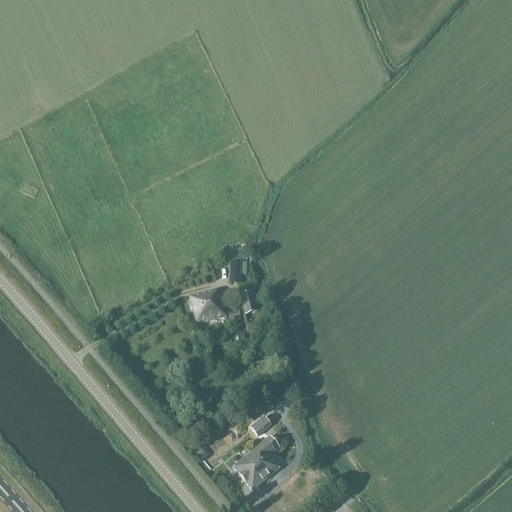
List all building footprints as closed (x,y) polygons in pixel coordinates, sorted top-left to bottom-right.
[(240,262),(229,262),(229,284),(240,284),(240,276),(246,276),(246,262),(240,262)] [(200,325),(229,318),(224,298),(223,298),(221,291),(194,297),(200,325)] [(245,313),(256,311),(252,293),(241,296),(245,313)] [(261,441),(275,430),(269,422),(255,433),(261,441)] [(282,448),(273,436),(235,466),(254,489),(282,467),(273,456),(282,448)]
